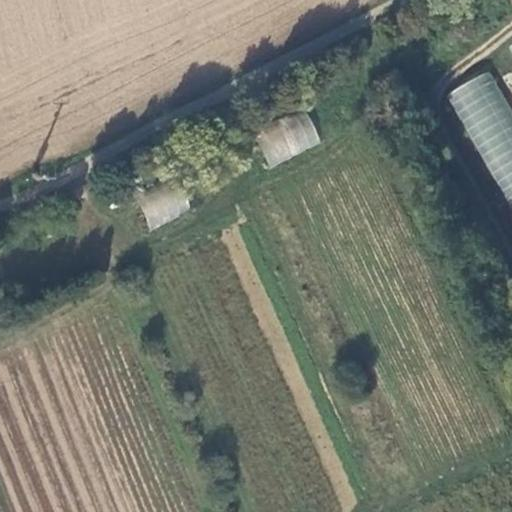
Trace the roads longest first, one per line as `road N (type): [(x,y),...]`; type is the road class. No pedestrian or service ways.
road 1 (track): [(0,209),(408,0)]
road 2 (track): [(511,255),(438,124),(433,89),(457,60),(511,24)]
